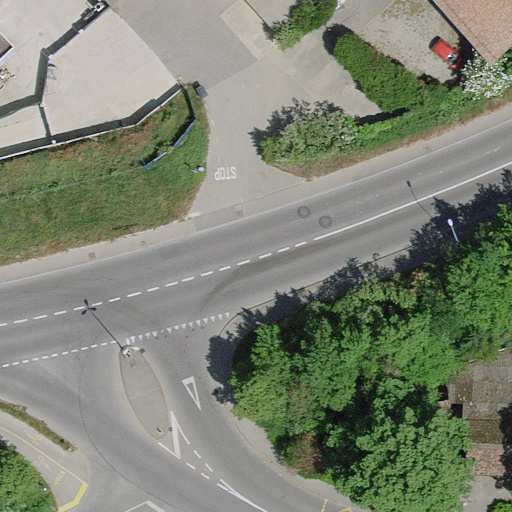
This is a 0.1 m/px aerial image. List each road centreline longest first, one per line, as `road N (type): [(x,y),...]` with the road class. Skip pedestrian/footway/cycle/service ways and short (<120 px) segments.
road 1 (tertiary): [(511,161),(244,263),(113,299)]
road 2 (unclassified): [(113,299),(153,411),(211,473)]
